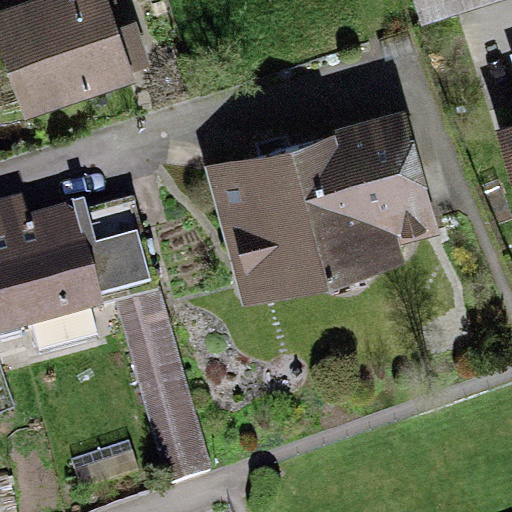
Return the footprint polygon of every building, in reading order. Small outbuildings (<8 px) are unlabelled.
[(39,0),(43,12),(2,24),(14,64),(33,58),(44,94),(126,69),(104,0),(39,0)] [(417,0),(422,15),(469,0),(417,0)] [(404,114),(214,165),(239,257),(282,246),(291,278),(399,249),(394,230),(432,219),(404,114)] [(511,119),(499,124),(511,166),(511,119)] [(130,200),(0,235),(0,330),(29,323),(37,354),(96,338),(88,309),(117,301),(167,485),(210,470),(159,288),(155,289),(130,200)]
